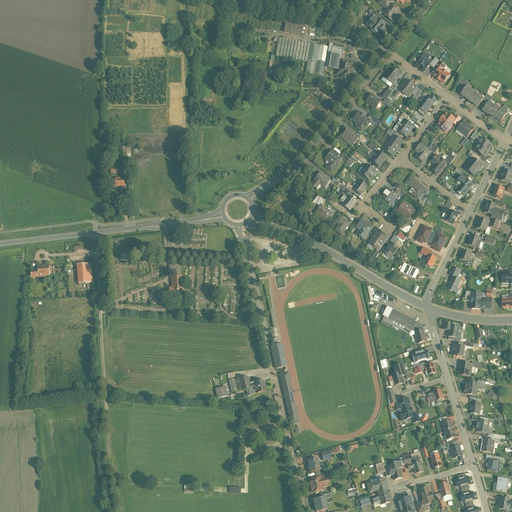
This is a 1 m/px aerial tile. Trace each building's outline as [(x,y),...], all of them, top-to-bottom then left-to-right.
[(388,10),(391,7),(390,6),(393,2),(390,0),(382,0),(380,3),(388,10)] [(394,22),(401,12),(392,5),(391,7),(388,10),(385,15),(394,22)] [(375,11),(370,17),(377,22),(379,20),(382,17),(375,11)] [(380,35),(387,26),(379,20),(377,22),(372,29),(380,35)] [(303,36),(304,27),(287,24),(285,33),(303,36)] [(326,69),(330,48),(280,39),(276,57),(308,62),(306,74),(324,77),(326,69)] [(326,69),(340,71),(341,62),(342,62),(343,55),(355,57),(357,44),(331,40),(330,48),(326,69)] [(426,52),(419,61),(427,67),(430,64),(433,67),(439,59),(433,55),(432,57),(426,52)] [(342,62),(341,62),(340,71),(339,75),(343,76),(343,79),(352,80),(353,72),(351,72),(353,64),(342,62)] [(435,70),(438,72),(434,77),(444,85),(451,77),(444,72),(447,68),(440,63),(435,70)] [(396,83),(402,75),(393,69),(386,78),(394,85),(396,83)] [(462,78),(458,82),(466,88),(467,87),(469,84),(462,78)] [(408,80),(400,91),(409,98),(417,87),(408,80)] [(396,90),(399,86),(396,83),(394,85),(390,90),(394,93),(396,90)] [(467,87),(466,88),(461,95),(467,99),(472,91),(467,87)] [(395,99),(400,93),(396,90),(394,93),(391,96),(395,99)] [(424,92),(420,90),(415,96),(418,99),(424,92)] [(478,95),(472,91),(467,99),(472,103),(478,95)] [(484,99),(483,100),(488,104),(489,102),(490,103),(493,98),(487,94),(483,99),(484,99)] [(377,110),(383,102),(373,95),(367,102),(377,110)] [(483,99),(478,95),(472,103),(478,107),(483,100),(484,99),(483,99)] [(435,104),(427,98),(419,108),(427,114),(435,104)] [(386,100),(384,103),(390,108),(393,104),(386,100)] [(488,104),(483,111),(488,115),(489,114),(494,107),(490,103),(489,102),(488,104)] [(495,106),(494,107),(489,114),(495,119),(495,118),(501,110),(495,106)] [(502,110),(501,110),(495,118),(501,122),(507,114),(506,113),(502,110)] [(437,125),(446,132),(453,123),(456,119),(453,117),(447,112),(437,125)] [(362,133),(371,122),(368,120),(360,113),(354,121),(361,126),(358,129),(362,133)] [(411,118),(405,114),(401,119),(405,122),(406,121),(408,122),(411,118)] [(456,119),(453,123),(456,125),(461,119),(455,114),(453,117),(456,119)] [(379,121),(371,115),(368,120),(371,122),(372,121),(376,124),(379,121)] [(407,137),(415,127),(408,122),(406,121),(405,122),(401,126),(400,126),(401,128),(399,131),(403,134),(407,137)] [(458,130),(468,138),(475,130),(465,122),(458,130)] [(358,141),(360,139),(348,130),(341,139),(353,148),(358,141)] [(394,156),(403,143),(395,137),(397,135),(391,130),(388,134),(394,139),(385,150),(394,156)] [(472,139),(475,141),(480,134),(477,132),(472,139)] [(367,139),(362,136),(360,139),(358,141),(363,144),(367,139)] [(489,152),(493,146),(488,143),(489,142),(487,141),(487,142),(484,139),(480,145),(481,145),(489,152)] [(375,152),(378,148),(372,143),(369,147),(375,152)] [(434,144),(429,150),(432,152),(435,155),(440,149),(434,144)] [(417,158),(424,163),(432,152),(429,150),(422,145),(417,151),(420,154),(417,158)] [(487,157),(490,153),(489,152),(481,145),(477,151),(480,153),(480,154),(481,154),(483,155),(486,158),(487,157)] [(342,158),(333,151),(327,159),(333,163),(328,169),(333,173),(336,168),(337,168),(344,160),(344,159),(342,158)] [(379,152),(372,161),(381,168),(384,164),(383,164),(387,159),(379,152)] [(351,160),(344,154),(342,158),(344,159),(344,160),(348,163),(351,160)] [(451,154),(445,162),(448,164),(451,166),(457,158),(451,154)] [(474,159),(475,159),(479,163),(482,159),(481,158),(475,154),(472,158),(474,159)] [(366,165),(368,162),(362,157),(359,160),(366,165)] [(440,175),(448,164),(445,162),(442,159),(441,159),(438,157),(434,162),(437,165),(433,170),(440,175)] [(475,177),(484,166),(479,163),(475,159),(474,159),(472,163),(473,164),(468,171),(475,177)] [(370,181),(377,172),(367,165),(360,174),(370,181)] [(112,169),(112,188),(126,187),(126,179),(119,179),(119,174),(119,169),(112,169)] [(511,184),(511,180),(511,172),(506,170),(502,181),(511,184)] [(463,177),(468,181),(470,177),(464,173),(461,176),(463,177)] [(331,181),(321,174),(315,181),(316,181),(312,186),(317,189),(320,184),(326,189),(331,181)] [(466,196),(474,185),(468,181),(463,177),(460,181),(464,184),(459,191),(466,196)] [(427,189),(412,178),(407,184),(416,191),(413,196),(419,200),(427,189)] [(335,180),(332,184),(338,189),(341,185),(335,180)] [(362,196),(368,187),(360,181),(355,189),(354,190),(362,196)] [(355,189),(349,185),(346,188),(347,189),(352,193),(354,190),(355,189)] [(502,199),(505,189),(497,187),(494,196),(502,199)] [(351,198),(353,194),(347,189),(343,195),(348,199),(350,197),(351,198)] [(395,194),(389,190),(383,198),(392,205),(398,196),(395,194)] [(398,190),(395,194),(398,196),(402,199),(405,195),(398,190)] [(351,211),(357,203),(351,198),(350,197),(348,199),(343,206),(351,211)] [(450,210),(454,205),(450,202),(446,207),(450,210)] [(497,206),(489,203),(486,213),(494,216),(493,219),(503,222),(506,214),(504,213),(503,215),(498,213),(498,214),(495,213),(497,206)] [(410,220),(416,212),(406,204),(399,212),(410,220)] [(328,223),(334,215),(322,206),(316,214),(328,223)] [(454,225),(459,215),(452,212),(445,209),(443,213),(445,214),(449,216),(448,219),(447,221),(454,225)] [(336,231),(342,235),(351,224),(341,216),(337,221),(341,225),(336,231)] [(487,232),(491,223),(481,219),(479,224),(480,224),(478,229),(487,232)] [(365,240),(373,228),(363,221),(362,221),(358,228),(361,231),(358,235),(365,240)] [(408,235),(412,229),(406,224),(402,230),(408,235)] [(407,237),(400,232),(396,236),(394,235),(391,240),(399,247),(407,237)] [(441,248),(447,237),(438,232),(432,244),(441,248)] [(379,250),(388,239),(379,233),(371,244),(379,250)] [(482,239),(473,235),(469,246),(480,250),(482,243),(481,243),(482,239)] [(493,244),(494,239),(484,236),(483,239),(487,241),(486,242),(493,244)] [(400,249),(396,246),(393,243),(385,254),(392,260),(400,249)] [(426,257),(429,251),(423,248),(420,254),(426,257)] [(469,263),(472,254),(465,251),(462,260),(469,263)] [(433,268),(437,259),(430,256),(426,265),(433,268)] [(416,280),(420,272),(406,264),(401,273),(416,280)] [(92,265),(77,266),(78,284),(93,284),(92,265)] [(38,270),(38,277),(43,277),(43,276),(49,276),(49,266),(37,267),(38,270)] [(459,278),(462,271),(455,268),(452,275),(459,278)] [(511,283),(511,272),(501,273),(501,283),(511,283)] [(182,275),(172,276),(173,287),(169,287),(169,299),(182,298),(182,275)] [(466,283),(454,277),(452,281),(453,281),(449,290),(457,294),(459,290),(462,291),(466,283)] [(498,291),(488,290),(488,297),(497,298),(498,291)] [(483,294),(473,294),(473,302),(472,310),(482,310),(482,300),(483,294)] [(482,300),(482,310),(493,311),(493,299),(488,299),(488,300),(482,300)] [(511,299),(510,300),(500,301),(500,305),(504,305),(504,309),(511,308),(511,299)] [(387,316),(384,321),(411,335),(413,331),(418,323),(394,311),(391,318),(387,316)] [(418,323),(413,331),(414,332),(416,333),(424,331),(424,329),(423,327),(421,326),(420,325),(418,324),(418,323)] [(450,331),(449,337),(450,337),(457,339),(459,339),(460,334),(461,334),(462,329),(453,328),(454,326),(446,325),(445,330),(450,331)] [(424,331),(416,333),(419,345),(428,342),(425,331),(424,331)] [(466,346),(456,345),(454,356),(465,358),(466,347),(466,346)] [(282,346),(272,348),(276,369),(287,367),(282,346)] [(412,355),(415,363),(430,359),(427,350),(412,355)] [(473,365),(462,364),(460,375),(471,377),(473,368),(473,365)] [(405,366),(394,368),(396,375),(393,376),(396,387),(405,385),(403,378),(406,377),(407,381),(412,380),(408,365),(405,366)] [(427,367),(429,376),(437,374),(435,365),(427,367)] [(288,372),(278,374),(288,422),(298,420),(288,372)] [(245,379),(230,382),(232,393),(247,390),(245,379)] [(249,385),(251,396),(263,394),(261,382),(249,385)] [(479,385),(468,383),(466,395),(477,397),(478,388),(479,385)] [(226,387),(216,390),(218,399),(229,396),(226,387)] [(397,404),(393,390),(388,392),(392,405),(397,404)] [(427,400),(428,405),(431,404),(445,401),(442,391),(429,394),(430,399),(427,400)] [(400,413),(413,410),(411,399),(400,402),(401,407),(399,408),(398,409),(399,412),(400,413)] [(482,405),(473,403),(471,415),(480,417),(482,405)] [(414,415),(413,410),(400,413),(403,423),(413,420),(414,425),(421,423),(419,414),(414,415)] [(492,423),(478,421),(476,433),(489,435),(492,436),(492,431),(490,430),(492,423)] [(443,425),(445,434),(457,431),(455,422),(443,425)] [(459,438),(457,431),(445,434),(447,441),(459,438)] [(494,443),(485,441),(483,453),(494,455),(496,443),(494,443)] [(453,459),(454,464),(462,462),(459,452),(452,453),(445,454),(447,461),(453,459)] [(322,455),(324,462),(332,460),(331,453),(322,455)] [(432,457),(435,469),(444,467),(441,455),(432,457)] [(411,458),(404,460),(406,466),(413,464),(411,458)] [(319,461),(309,463),(311,474),(322,472),(319,461)] [(495,462),(490,461),(489,471),(498,473),(500,462),(495,462)] [(393,477),(395,482),(402,480),(400,474),(404,473),(402,463),(393,465),(393,468),(391,469),(388,470),(390,478),(393,477)] [(415,469),(416,475),(425,473),(422,463),(415,465),(409,466),(410,471),(415,469)] [(383,464),(376,466),(379,476),(386,474),(383,464)] [(468,478),(460,481),(461,487),(456,488),(458,497),(464,496),(463,490),(466,489),(467,492),(473,491),(472,487),(471,488),(468,478)] [(322,489),(329,487),(328,481),(320,482),(320,479),(310,482),(312,495),(323,493),(322,489)] [(509,481),(500,479),(499,485),(495,485),(495,491),(507,493),(509,481)] [(386,482),(368,487),(371,495),(378,493),(379,495),(389,493),(386,482)] [(449,484),(441,486),(444,499),(452,496),(449,484)] [(431,489),(421,491),(424,503),(418,505),(419,511),(425,511),(430,511),(429,507),(436,505),(431,489)] [(389,493),(379,495),(380,499),(373,501),(374,505),(381,504),(381,506),(392,503),(389,493)] [(321,499),(314,501),(316,511),(322,511),(329,511),(326,499),(331,498),(330,494),(321,496),(321,499)] [(413,511),(410,497),(398,501),(401,511),(413,511)] [(511,498),(508,498),(500,497),(498,509),(510,511),(511,508),(511,498)]
